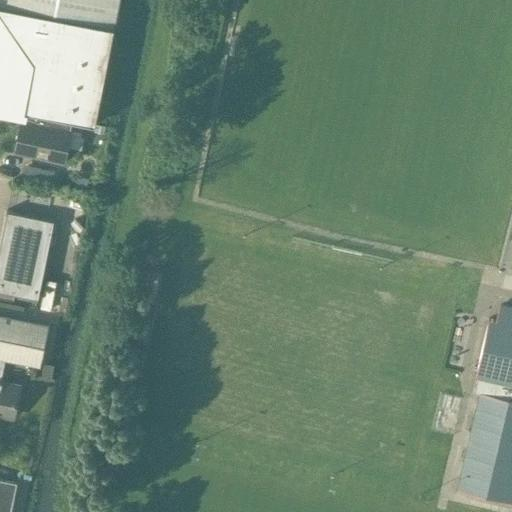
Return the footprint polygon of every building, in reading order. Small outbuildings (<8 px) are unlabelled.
[(0,0),(0,105),(95,123),(110,46),(114,27),(119,0),(0,0)] [(72,123),(24,113),(22,120),(15,152),(63,163),(71,131),(70,131),(72,123)] [(0,290),(38,298),(54,220),(7,210),(0,245),(0,290)] [(475,376),(484,378),(480,392),(479,392),(456,490),(511,503),(511,307),(501,305),(497,321),(489,319),(475,376)] [(50,325),(0,314),(0,381),(1,382),(5,359),(40,366),(50,325)] [(0,414),(14,417),(21,386),(1,382),(0,381),(0,414)] [(0,511),(10,511),(17,482),(0,478),(0,511)]
